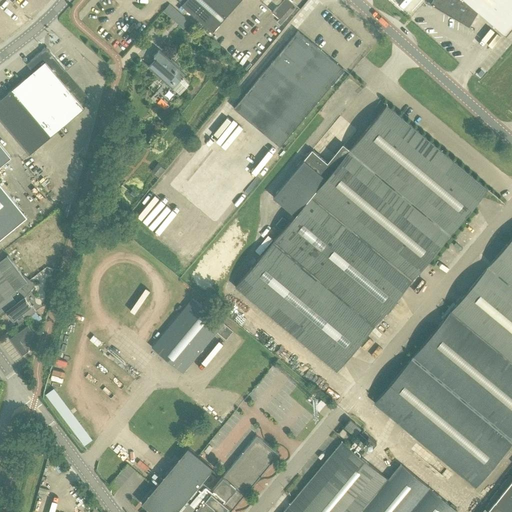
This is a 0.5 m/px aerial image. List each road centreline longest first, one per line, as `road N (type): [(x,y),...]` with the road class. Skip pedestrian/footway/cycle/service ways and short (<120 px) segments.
road 1 (residential): [(255,511),(511,206)]
road 2 (tertiary): [(511,142),(354,0)]
road 3 (residential): [(112,511),(15,381)]
